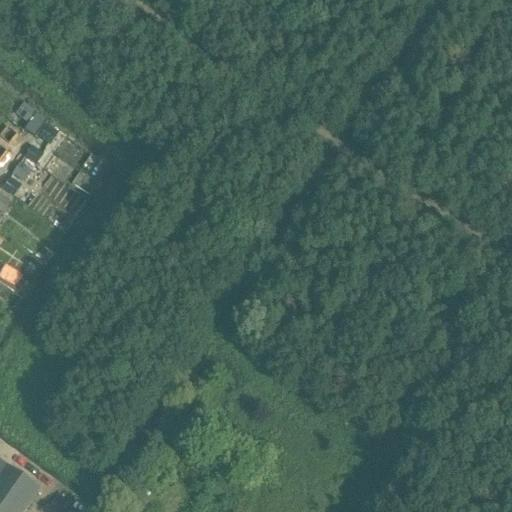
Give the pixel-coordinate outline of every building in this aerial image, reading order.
[(35,114),(24,106),(17,116),(28,124),(35,114)] [(37,115),(25,132),(34,138),(45,122),(37,115)] [(58,134),(47,127),(40,139),(51,146),(58,134)] [(30,156),(40,163),(47,153),(37,146),(30,156)] [(12,175),(22,183),(32,171),(21,163),(12,175)] [(10,179),(3,191),(13,198),(21,187),(10,179)] [(2,214),(10,203),(0,196),(0,213),(1,213),(2,214)] [(7,467),(0,476),(0,511),(26,511),(41,491),(7,467)]
